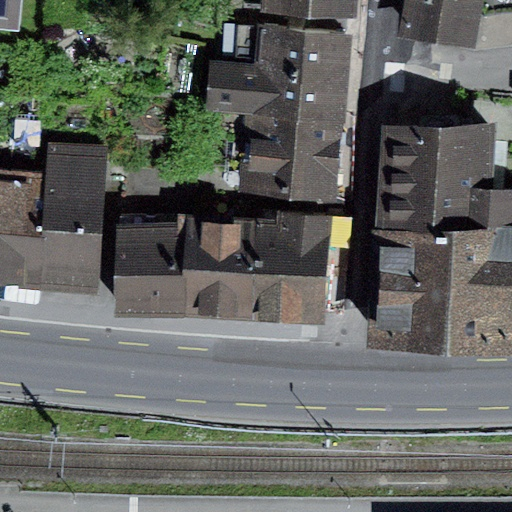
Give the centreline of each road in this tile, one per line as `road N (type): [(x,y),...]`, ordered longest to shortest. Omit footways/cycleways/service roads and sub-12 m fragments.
road 1 (residential): [(346,385),(371,0)]
road 2 (primary): [(346,385),(0,356)]
road 3 (primary): [(511,382),(346,385)]
